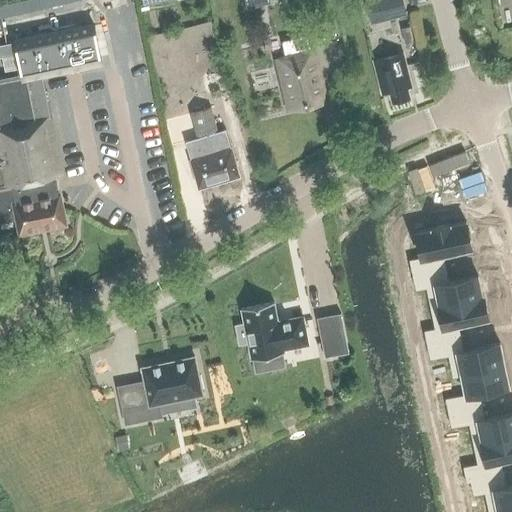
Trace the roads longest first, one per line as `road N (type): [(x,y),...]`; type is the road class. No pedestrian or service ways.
road 1 (unclassified): [(471,106),(321,170),(86,306),(0,340)]
road 2 (residential): [(511,226),(471,106)]
